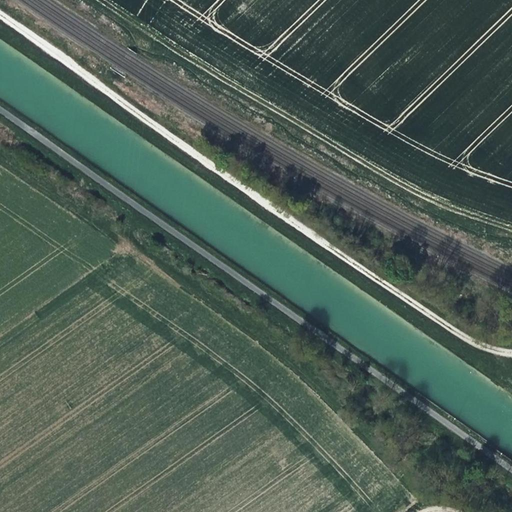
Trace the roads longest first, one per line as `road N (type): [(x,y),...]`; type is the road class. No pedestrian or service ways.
road 1 (track): [(511,356),(476,347),(0,17)]
road 2 (track): [(426,510),(301,373),(0,163)]
road 3 (track): [(101,0),(350,151),(511,236)]
